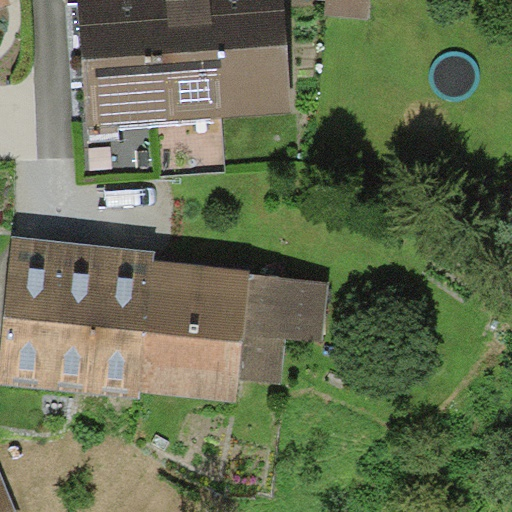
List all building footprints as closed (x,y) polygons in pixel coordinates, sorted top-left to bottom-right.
[(0,0),(0,8),(11,4),(9,0),(0,0)] [(79,0),(90,128),(290,112),(281,0),(79,0)] [(327,0),(326,13),(369,17),(370,0),(327,0)] [(17,242),(1,387),(142,404),(142,394),(157,264),(157,255),(88,248),(17,242)] [(171,266),(157,264),(142,394),(235,404),(238,381),(249,273),(171,266)] [(249,273),(238,381),(282,385),(286,342),(328,346),(334,281),(249,273)] [(12,511),(0,481),(0,511),(12,511)]
